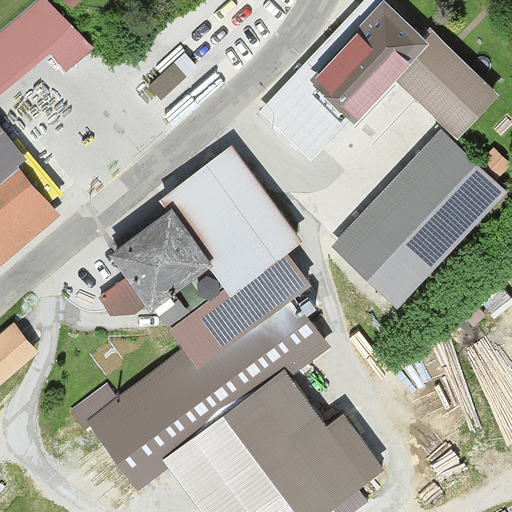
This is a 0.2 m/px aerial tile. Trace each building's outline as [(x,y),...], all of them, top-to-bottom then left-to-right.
[(51,0),(45,0),(0,39),(0,91),(48,50),(67,72),(94,49),(51,0)] [(393,0),(375,0),(263,109),(312,159),(398,76),(423,102),(459,67),(393,0)] [(152,78),(169,93),(190,68),(174,54),(152,78)] [(511,191),(448,131),(337,246),(400,306),(511,191)] [(0,265),(59,217),(0,145),(0,265)] [(238,148),(104,244),(128,276),(96,299),(110,318),(146,292),(186,347),(201,367),(296,295),(315,283),(292,252),(306,242),(238,148)] [(186,347),(88,420),(137,485),(167,464),(161,456),(284,364),(290,372),(331,342),(296,295),(201,367),(186,347)] [(0,383),(39,350),(14,321),(0,332),(0,383)] [(282,511),(323,511),(386,465),(345,412),(329,424),(290,372),(284,364),(161,456),(167,464),(203,511),(264,511),(276,503),(282,511)]
